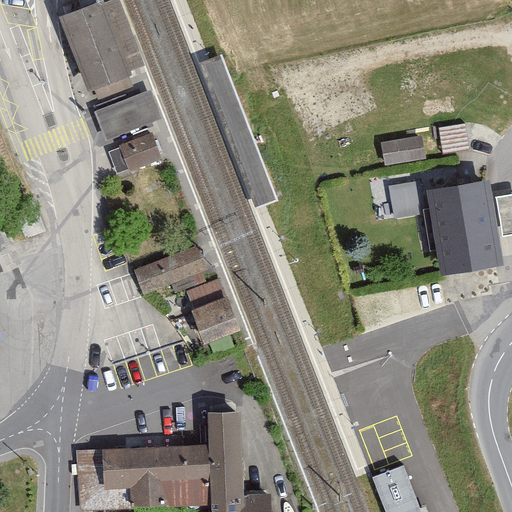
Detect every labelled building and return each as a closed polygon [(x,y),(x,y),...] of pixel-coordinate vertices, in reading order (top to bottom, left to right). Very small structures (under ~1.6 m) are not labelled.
[(98,0),(60,14),(75,52),(89,90),(95,88),(129,75),(133,73),(131,69),(115,26),(106,2),(104,0),(98,0)] [(115,26),(131,69),(144,64),(119,0),(111,0),(106,2),(115,26)] [(221,54),(200,62),(258,207),(279,199),(221,54)] [(100,102),(91,105),(99,125),(107,146),(150,130),(168,123),(151,80),(138,86),(133,73),(129,75),(95,88),(100,102)] [(465,123),(439,128),(443,153),(470,148),(465,123)] [(123,144),(120,145),(121,147),(130,169),(130,171),(161,159),(151,133),(123,144)] [(422,135),(381,142),(385,164),(426,157),(422,135)] [(511,192),(493,196),(490,177),(427,187),(441,273),(505,263),(501,236),(511,234),(511,192)] [(421,180),(389,185),(394,218),(427,212),(421,180)] [(33,198),(13,205),(25,239),(45,232),(33,198)] [(199,244),(133,270),(143,294),(172,283),(176,292),(205,281),(202,272),(209,269),(199,244)] [(192,309),(204,341),(240,327),(220,278),(213,281),(187,291),(194,308),(192,309)] [(268,511),(268,497),(242,497),(239,415),(210,415),(211,447),(213,504),(213,511),(268,511)] [(213,504),(211,447),(81,453),(82,510),(213,504)] [(421,511),(404,466),(373,478),(386,511),(421,511)]
